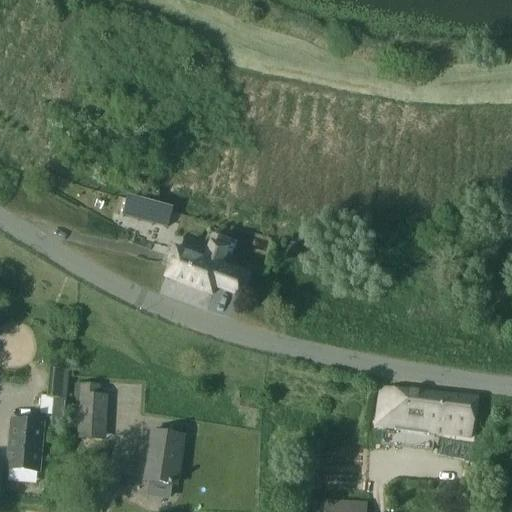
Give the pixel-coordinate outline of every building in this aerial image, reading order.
[(171,214),(171,213),(156,209),(156,211),(152,225),(159,227),(167,229),(171,214)] [(168,270),(165,279),(212,297),(214,289),(242,299),(249,278),(247,277),(248,273),(229,266),(236,245),(209,235),(201,256),(170,243),(160,267),(168,270)] [(204,311),(209,299),(165,281),(160,294),(204,311)] [(53,398),(65,399),(68,372),(51,370),(48,398),(53,398)] [(100,386),(79,385),(77,440),(106,441),(108,397),(100,396),(100,386)] [(477,401),(467,399),(380,389),(375,428),(473,440),(477,401)] [(49,441),(62,442),(65,399),(53,398),(49,441)] [(43,424),(11,421),(7,471),(38,474),(43,424)] [(184,438),(151,433),(144,482),(176,487),(184,438)] [(341,492),(341,472),(317,471),(316,491),(341,492)]
